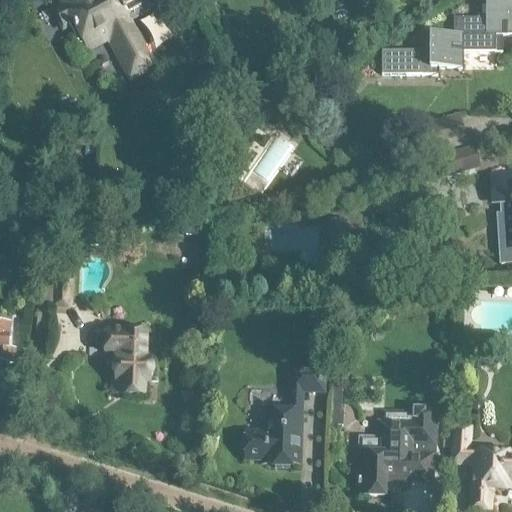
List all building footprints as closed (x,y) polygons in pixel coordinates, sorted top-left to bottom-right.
[(129,21),(155,7),(151,0),(61,0),(66,8),(63,9),(60,15),(59,20),(61,24),(65,26),(70,27),(75,24),(77,28),(74,29),(77,33),(79,32),(86,45),(106,35),(131,81),(154,68),(129,21)] [(355,20),(345,0),(322,0),(336,28),(355,20)] [(385,0),(398,24),(440,2),(439,0),(385,0)] [(439,77),(439,70),(464,70),(464,55),(496,55),(496,54),(503,54),(503,38),(511,38),(511,4),(486,4),(486,21),(454,20),(454,36),(430,36),(430,52),(381,52),(382,77),(439,77)] [(275,128),(283,123),(278,115),(270,120),(275,128)] [(467,138),(461,119),(427,128),(433,148),(467,138)] [(481,169),(475,147),(447,155),(454,177),(481,169)] [(315,177),(301,181),(305,193),(318,189),(315,177)] [(501,216),(497,216),(500,266),(511,265),(511,178),(497,180),(497,181),(492,182),(493,205),(500,205),(501,216)] [(328,221),(330,249),(348,248),(346,220),(328,221)] [(204,237),(204,224),(182,223),(181,236),(204,237)] [(43,304),(57,305),(57,288),(58,283),(44,283),(43,304)] [(56,309),(71,310),(72,289),(57,288),(57,305),(56,309)] [(436,312),(453,315),(455,300),(438,297),(436,312)] [(0,363),(14,365),(15,350),(8,350),(9,327),(0,326),(0,363)] [(150,385),(151,361),(145,361),(146,334),(105,332),(104,355),(117,355),(116,382),(113,382),(112,391),(121,391),(121,397),(144,398),(144,396),(154,396),(154,385),(150,385)] [(315,338),(314,355),(326,356),(327,338),(315,338)] [(264,412),(264,432),(246,432),(245,462),(262,463),(262,466),(274,466),(274,470),(291,470),(291,467),(300,467),(302,397),(327,397),(328,370),(289,370),(288,411),(272,411),(272,412),(264,412)] [(331,390),(330,411),(341,412),(343,390),(331,390)] [(358,455),(359,455),(358,498),(385,498),(385,483),(432,483),(433,458),(434,458),(435,407),(410,407),(410,414),(382,413),(382,423),(376,423),(376,439),(358,438),(358,455)] [(442,416),(442,426),(450,426),(450,416),(442,416)] [(460,427),(454,427),(450,467),(473,468),(469,511),(489,511),(491,491),(511,492),(511,487),(511,486),(511,455),(471,453),(473,429),(471,428),(471,424),(460,423),(460,427)]
